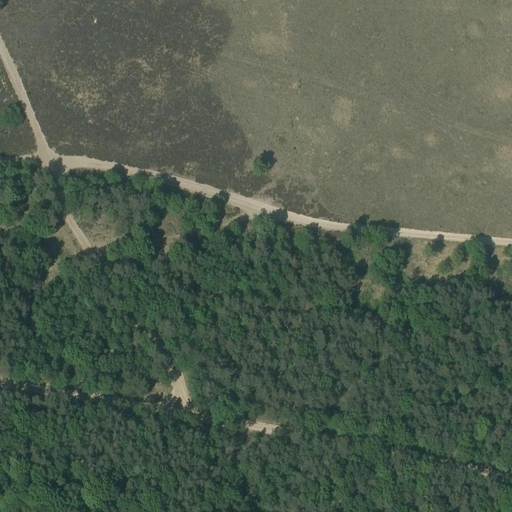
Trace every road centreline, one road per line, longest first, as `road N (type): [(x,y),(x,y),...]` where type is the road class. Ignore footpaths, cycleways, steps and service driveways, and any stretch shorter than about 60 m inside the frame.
road 1 (track): [(0,159),(107,167),(318,224),(511,242)]
road 2 (track): [(0,46),(63,216),(174,370),(177,388),(156,409)]
road 3 (track): [(156,409),(511,479)]
road 4 (track): [(87,254),(170,240),(253,208)]
road 5 (track): [(0,383),(156,409)]
